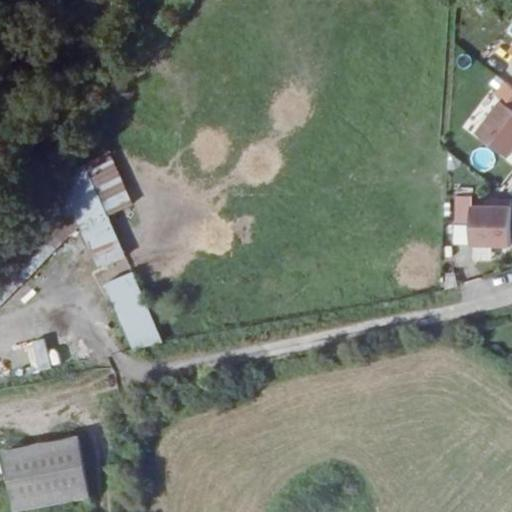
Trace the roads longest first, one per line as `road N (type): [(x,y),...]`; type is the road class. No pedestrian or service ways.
road 1 (track): [(69,292),(104,325),(132,374),(511,296)]
road 2 (track): [(0,414),(78,420),(90,441),(97,511)]
